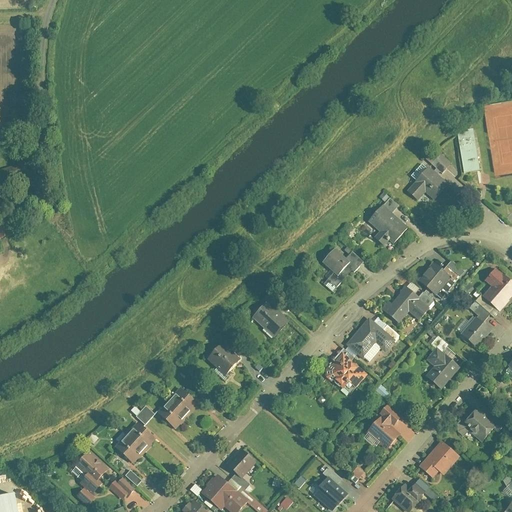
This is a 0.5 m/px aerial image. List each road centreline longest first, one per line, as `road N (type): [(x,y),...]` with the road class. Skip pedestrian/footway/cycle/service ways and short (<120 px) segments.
road 1 (residential): [(511,254),(491,241),(443,237),(413,255),(261,405)]
road 2 (residential): [(357,511),(511,333)]
road 3 (residential): [(261,405),(158,511)]
